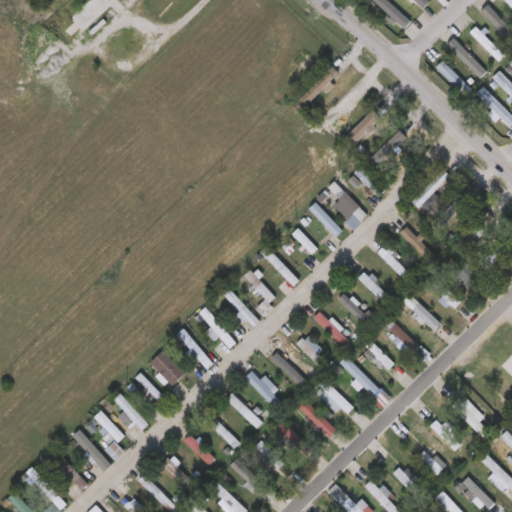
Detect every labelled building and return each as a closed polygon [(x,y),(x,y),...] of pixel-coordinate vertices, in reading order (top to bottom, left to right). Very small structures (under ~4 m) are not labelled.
[(120,0),(85,34),(70,18),(88,0),(120,0)] [(389,0),(413,21),(406,29),(379,4),(377,7),(374,3),(376,1),(374,0),(389,0)] [(430,0),(432,1),(426,8),(417,0),(430,0)] [(511,0),(500,0),(511,11),(511,0)] [(511,27),(511,42),(482,12),(490,5),(511,27)] [(478,27),(483,31),(487,27),(491,31),(487,35),(507,56),(500,63),(472,33),(478,27)] [(487,73),(455,40),(448,47),(480,80),(487,73)] [(474,90),(466,98),(438,69),(446,61),(474,90)] [(511,95),(495,78),(502,71),(511,81),(511,95)] [(511,127),(479,94),(486,87),(511,113),(511,127)] [(380,129),(373,136),(370,133),(354,149),(345,140),(375,110),(384,119),(377,126),(380,129)] [(402,147),(395,154),(391,149),(376,164),(370,158),(400,130),(405,136),(398,143),(402,147)] [(388,192),(382,198),(380,195),(376,198),(369,191),(372,187),(360,174),(366,168),(388,192)] [(454,177),(421,209),(414,202),(447,169),(454,176),(454,177)] [(336,181),(369,215),(363,221),(355,214),(351,218),(343,210),(348,206),(330,187),(336,181)] [(467,208),(463,213),(460,211),(442,229),(436,224),(462,197),(468,203),(465,206),(467,208)] [(339,237),(311,210),(318,203),(345,231),(339,237)] [(460,251),(483,230),(476,223),(454,244),(460,251)] [(410,227),(420,236),(423,233),(428,238),(424,242),(439,257),(433,263),(403,234),(410,227)] [(290,234),(313,257),(319,251),(297,228),(290,234)] [(509,258),(505,262),(500,258),(486,274),(480,268),(506,239),(511,245),(507,251),(511,255),(509,258)] [(390,245),(397,251),(393,255),(410,272),(404,278),(379,253),(385,247),(387,249),(390,245)] [(296,275),(290,280),(286,276),(282,279),(276,273),(279,269),(266,255),(272,249),(296,275)] [(451,265),(468,282),(475,275),(458,258),(451,265)] [(253,270),(278,298),(271,304),(262,293),(258,296),(254,291),(257,288),(247,276),(253,270)] [(370,276),(372,277),(375,274),(382,280),(378,284),(393,297),(387,304),(361,279),(367,273),(370,276)] [(459,308),(430,281),(436,275),(464,303),(459,308)] [(256,325),(254,326),(224,293),(231,287),(261,320),(256,325)] [(347,294),(352,299),(356,296),(364,304),(360,307),(374,320),(368,326),(341,300),(347,294)] [(440,321),(443,324),(436,331),(427,323),(425,326),(420,321),(422,319),(405,303),(413,295),(440,321)] [(208,307),(239,343),(232,349),(221,337),(216,342),(208,332),(213,327),(206,319),(201,323),(196,318),(208,307)] [(327,318),(331,322),(335,318),(347,330),(343,333),(353,342),(347,349),(316,320),(322,313),(327,318)] [(392,318),(423,347),(424,346),(433,355),(425,364),(412,351),(408,355),(391,337),(395,333),(386,324),(392,318)] [(189,332),(215,362),(208,368),(202,360),(197,364),(191,358),(196,353),(182,337),(189,332)] [(310,337),(318,344),(314,348),(329,362),(323,368),(299,345),(305,338),(307,340),(310,337)] [(365,350),(388,373),(395,366),(372,343),(365,350)] [(165,351),(195,383),(188,390),(179,381),(173,386),(152,363),(165,351)] [(349,357),(382,390),(375,397),(366,388),(361,393),(353,384),(358,379),(342,364),(349,357)] [(287,405),(280,412),(247,379),(254,372),(287,405)] [(136,380),(161,406),(166,401),(141,375),(136,380)] [(355,408),(356,409),(350,415),(343,409),(340,412),(335,408),(339,404),(321,387),(327,381),(355,408)] [(238,397),(243,401),(249,395),(264,411),(260,415),(256,412),(255,413),(265,423),(260,429),(229,399),(235,393),(238,397)] [(145,431),(116,401),(123,395),(151,425),(145,431)] [(305,398),(340,432),(333,439),(323,429),(319,433),(312,425),(315,423),(298,405),(305,398)] [(464,403),(472,411),(476,407),(481,412),(476,416),(495,434),(488,441),(454,407),(461,400),(464,403)] [(105,413),(132,444),(125,451),(119,444),(116,447),(110,441),(114,438),(98,419),(105,413)] [(216,417),(220,421),(224,417),(229,422),(225,426),(242,443),(235,449),(207,421),(213,414),(216,417)] [(285,421),(314,450),(307,457),(296,446),(292,450),(285,444),(290,439),(279,428),(285,421)] [(430,429),(454,453),(461,447),(437,422),(430,429)] [(82,430),(114,466),(107,472),(95,459),(90,462),(84,455),(88,451),(75,437),(82,430)] [(510,432),(511,434),(511,447),(503,438),(510,432)] [(196,439),(199,441),(202,438),(209,444),(206,447),(219,460),(212,467),(186,442),(193,435),(196,439)] [(424,451),(427,454),(429,451),(434,456),(436,454),(447,465),(436,475),(418,457),(424,451)] [(489,453),(511,476),(511,487),(511,488),(505,481),(501,484),(495,478),(499,475),(483,459),(489,453)] [(84,489),(57,461),(64,455),(90,483),(84,489)] [(180,461),(182,463),(179,466),(195,481),(188,489),(163,465),(170,458),(173,462),(177,458),(180,461)] [(239,460),(274,492),(267,499),(255,488),(252,491),(246,486),(249,483),(232,467),(239,460)] [(34,466),(69,503),(62,510),(64,511),(62,511),(46,511),(45,511),(56,502),(49,495),(46,498),(42,494),(45,491),(40,486),(36,490),(27,480),(25,482),(22,478),(34,466)] [(393,476),(415,497),(421,491),(400,470),(393,476)] [(150,476),(156,482),(160,478),(174,492),(170,496),(184,510),(182,511),(172,511),(141,479),(147,473),(150,476)] [(471,476),(499,504),(493,510),(482,499),(478,502),(474,498),(477,494),(465,482),(471,476)] [(374,480),(381,488),(386,484),(395,493),(390,498),(404,511),(391,511),(385,505),(384,506),(382,504),(383,503),(367,486),(374,480)] [(250,510),(248,511),(239,511),(215,488),(221,482),(250,510)] [(340,484),(359,503),(364,497),(372,505),(367,511),(368,511),(350,511),(330,492),(338,483),(340,484)] [(445,490),(466,511),(451,511),(453,511),(439,496),(445,490)] [(17,492),(34,511),(13,511),(9,507),(5,510),(1,505),(17,492)] [(127,507),(129,511),(142,511),(135,501),(127,507)] [(198,501),(209,511),(198,511),(192,506),(198,501)]
